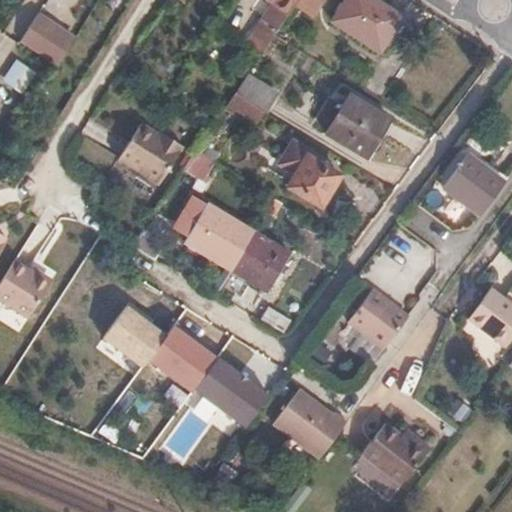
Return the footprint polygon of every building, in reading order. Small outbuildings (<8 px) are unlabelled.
[(274,35),(294,5),(297,0),(259,0),(252,11),(264,19),(248,45),(261,53),(274,35)] [(297,0),(294,5),(312,17),(323,0),(297,0)] [(402,17),(376,0),(345,0),(333,18),(379,50),(402,17)] [(74,38),(35,13),(17,41),(57,68),(74,38)] [(37,70),(16,58),(1,80),(23,93),(37,70)] [(233,94),(262,111),(267,114),(279,96),(245,76),(233,94)] [(256,121),(262,111),(233,94),(223,108),(232,113),(236,109),(256,121)] [(390,119),(352,95),(328,133),(368,156),(390,119)] [(164,140),(138,124),(116,160),(159,185),(183,147),(166,137),(164,140)] [(194,150),(213,161),(218,153),(210,147),(212,143),(203,138),(194,150)] [(325,160),(293,142),(280,165),(297,175),(290,187),(323,206),(340,176),(322,165),(325,160)] [(214,162),(213,161),(194,150),(182,167),(203,180),(214,162)] [(504,181),(466,154),(443,186),(479,214),(504,181)] [(225,178),(214,189),(232,210),(245,201),(225,178)] [(184,241),(231,268),(252,232),(193,198),(177,226),(188,232),(184,241)] [(291,255),(252,232),(231,268),(270,290),(291,255)] [(164,247),(139,233),(129,247),(155,262),(164,247)] [(47,277),(12,255),(0,273),(0,297),(24,313),(47,277)] [(466,316),(508,345),(511,339),(511,306),(505,301),(503,298),(488,288),(466,316)] [(407,315),(372,289),(349,320),(383,347),(407,315)] [(149,319),(123,301),(102,337),(140,367),(145,359),(161,336),(146,323),(149,319)] [(270,305),(263,317),(285,330),(292,318),(270,305)] [(168,325),(161,336),(145,359),(188,392),(214,357),(168,325)] [(333,352),(320,342),(309,357),(322,367),(333,352)] [(326,411),(297,388),(272,421),(318,455),(345,420),(329,408),(326,411)] [(471,409),(457,399),(448,411),(460,421),(471,409)] [(414,434),(410,440),(403,435),(385,421),(363,450),(402,482),(430,446),(414,434)] [(414,434),(408,429),(403,435),(410,440),(414,434)]
